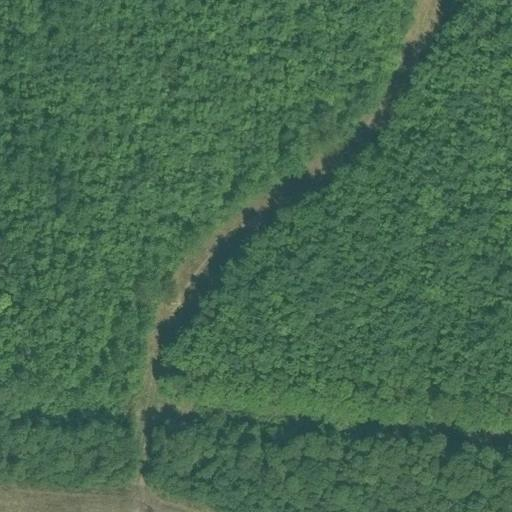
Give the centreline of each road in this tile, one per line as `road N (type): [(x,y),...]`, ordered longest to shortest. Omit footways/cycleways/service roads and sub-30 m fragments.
road 1 (track): [(158,397),(181,325),(218,256),(358,144),(408,78),(436,0)]
road 2 (track): [(511,425),(158,397)]
